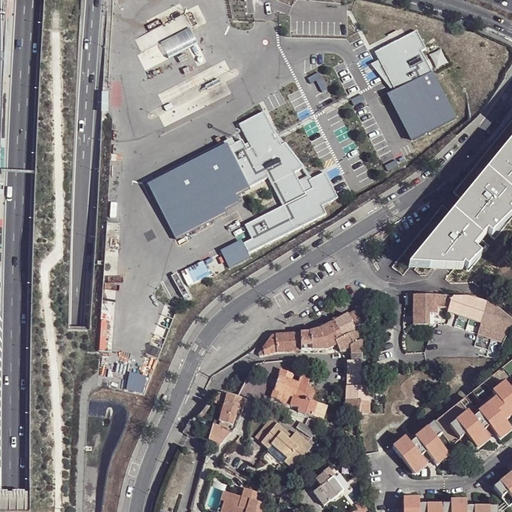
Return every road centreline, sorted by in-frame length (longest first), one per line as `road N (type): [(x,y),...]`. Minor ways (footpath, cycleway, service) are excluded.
road 1 (motorway): [(51,509),(74,329),(95,0)]
road 2 (motorway): [(51,509),(66,0)]
road 3 (motorway): [(26,0),(6,490)]
road 4 (residential): [(163,428),(201,344),(223,317),(344,239)]
road 5 (residential): [(344,239),(425,187),(481,136),(511,91)]
road 6 (residential): [(344,239),(379,283),(452,288),(511,315)]
road 7 (unclassified): [(163,428),(195,412),(217,383),(247,366),(309,356)]
